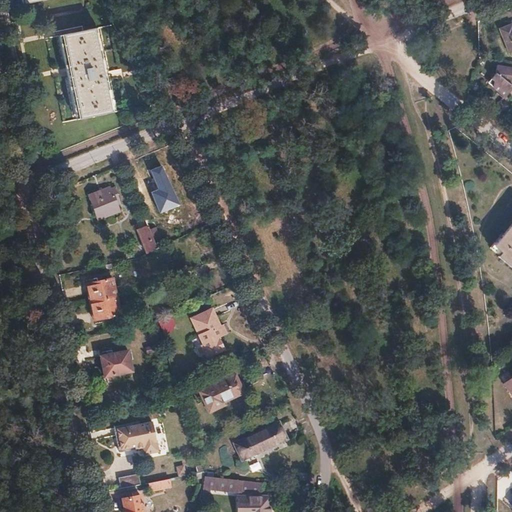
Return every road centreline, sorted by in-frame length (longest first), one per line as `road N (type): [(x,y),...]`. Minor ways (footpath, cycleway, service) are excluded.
road 1 (track): [(376,0),(439,168),(471,387),(476,511)]
road 2 (unknown): [(449,0),(0,178)]
road 3 (residential): [(178,122),(329,445),(324,511)]
road 4 (residential): [(22,183),(85,511)]
road 5 (residential): [(392,39),(178,122)]
road 6 (residential): [(178,122),(22,183)]
road 7 (residential): [(511,152),(442,95),(392,39)]
